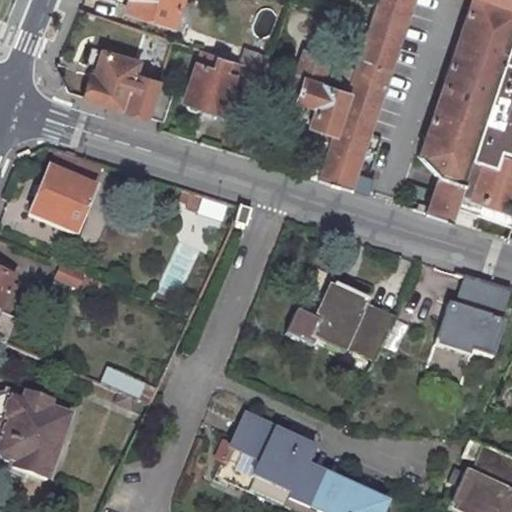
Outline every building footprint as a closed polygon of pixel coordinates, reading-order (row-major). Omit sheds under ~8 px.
[(183,0),(130,0),(127,11),(174,26),(183,0)] [(467,0),(416,154),(436,174),(427,204),(425,211),(449,219),(453,205),(511,29),(511,0),(376,0),(347,90),(331,135),(329,143),(317,177),(351,188),(415,0),(467,0)] [(511,29),(453,205),(510,223),(511,216),(511,157),(495,151),(497,145),(506,148),(511,131),(511,29)] [(201,51),(197,62),(214,68),(218,56),(208,53),(201,51)] [(84,95),(149,115),(157,88),(158,86),(159,83),(135,75),(138,64),(100,52),(94,75),(90,75),(84,95)] [(197,62),(185,100),(190,102),(188,107),(197,110),(199,105),(222,112),(235,73),(239,74),(242,64),(239,63),(237,63),(228,60),(218,56),(214,68),(197,62)] [(347,90),(303,74),(293,100),(313,107),(306,126),(331,135),(347,90)] [(157,88),(149,115),(161,119),(165,121),(172,93),(157,88)] [(313,138),(302,173),(317,177),(329,143),(313,138)] [(50,150),(42,171),(24,215),(68,234),(87,189),(97,165),(50,150)] [(232,207),(228,218),(240,222),(244,211),(232,207)] [(12,270),(0,264),(0,275),(8,279),(12,270)] [(69,272),(56,267),(51,280),(75,290),(80,279),(77,277),(73,274),(69,273),(69,272)] [(0,275),(0,344),(10,322),(0,317),(0,297),(8,279),(0,275)] [(485,361),(498,322),(493,321),(502,291),(460,278),(451,307),(440,304),(427,347),(430,349),(431,346),(460,354),(460,358),(464,359),(466,355),(485,361)] [(363,299),(324,282),(322,286),(310,315),(309,317),(305,315),(296,311),(287,330),(304,338),(338,354),(341,347),(369,360),(374,348),(388,318),(360,306),(363,299)] [(92,397),(106,403),(112,391),(97,385),(96,387),(92,397)] [(106,403),(126,412),(132,400),(131,400),(112,391),(106,403)] [(0,461),(5,464),(4,467),(19,473),(38,480),(61,418),(40,410),(42,403),(18,394),(15,401),(0,395),(0,461)] [(303,508),(316,478),(297,470),(305,453),(307,454),(309,450),(296,444),(283,438),(238,418),(239,413),(237,412),(224,441),(222,446),(225,447),(228,443),(255,456),(247,476),(242,491),(282,509),(283,507),(289,510),(292,503),(303,508)] [(283,438),(296,444),(299,437),(286,431),(283,438)] [(255,456),(228,443),(225,447),(222,446),(224,441),(218,439),(209,458),(247,476),(255,456)] [(470,464),(465,474),(458,471),(451,486),(443,504),(440,511),(505,511),(511,498),(511,494),(507,492),(511,480),(511,461),(508,459),(478,445),(468,441),(464,441),(457,458),(470,464)] [(0,474),(17,480),(19,473),(4,467),(5,464),(0,461),(0,474)] [(447,468),(440,482),(451,486),(457,472),(447,468)] [(382,503),(334,484),(335,480),(332,478),(330,483),(316,478),(303,508),(312,511),(373,511),(376,506),(381,507),(382,503)]
